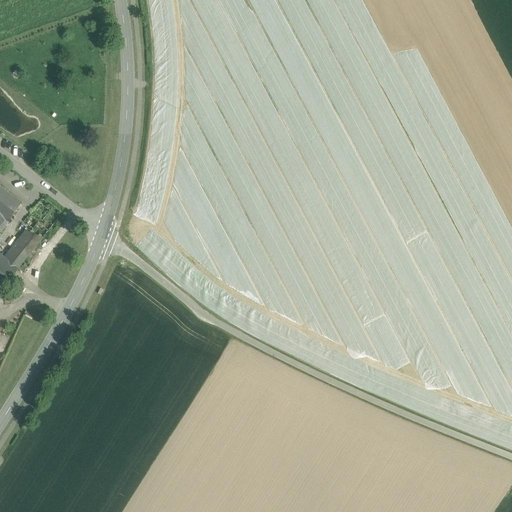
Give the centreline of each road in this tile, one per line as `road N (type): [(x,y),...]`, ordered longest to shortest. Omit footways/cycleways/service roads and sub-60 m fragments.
road 1 (unclassified): [(511,457),(218,324),(103,232)]
road 2 (secondary): [(120,0),(127,94),(103,232)]
road 3 (secondary): [(103,232),(68,310),(0,421)]
road 4 (unclassified): [(103,232),(0,148)]
